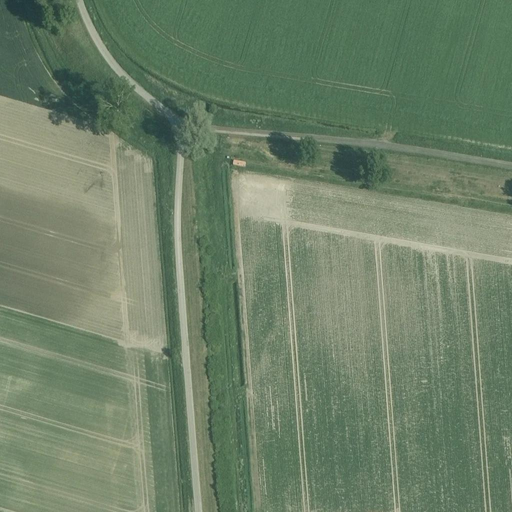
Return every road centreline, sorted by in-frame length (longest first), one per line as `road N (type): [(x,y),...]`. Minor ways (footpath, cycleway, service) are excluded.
road 1 (unclassified): [(197,511),(178,266),(182,128),(114,68),(83,0)]
road 2 (track): [(511,167),(384,145),(182,128)]
